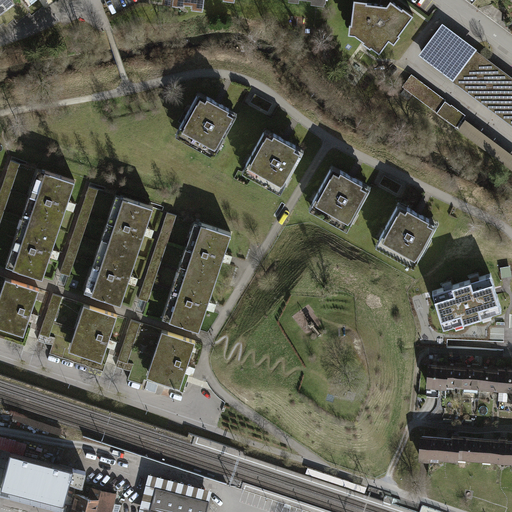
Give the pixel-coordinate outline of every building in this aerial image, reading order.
[(0,0),(0,8),(9,0),(0,0)] [(365,6),(353,5),(351,31),(348,30),(347,39),(353,40),(377,57),(387,43),(394,48),(412,20),(390,5),(387,11),(365,9),(365,6)] [(511,79),(441,27),(423,51),(455,75),(454,76),(511,119),(511,79)] [(446,100),(412,74),(403,86),(457,127),(464,117),(461,114),(463,112),(451,104),(451,105),(445,101),(446,100)] [(412,94),(405,88),(401,93),(409,99),(412,94)] [(275,107),(254,94),(249,104),(269,116),(275,107)] [(239,116),(200,95),(177,137),(216,158),(239,116)] [(511,154),(465,120),(460,126),(459,128),(511,167),(511,154)] [(306,152),(267,131),(244,173),(283,194),(306,152)] [(0,225),(20,164),(11,161),(0,196),(0,225)] [(374,191),(335,170),(312,212),(351,233),(374,191)] [(26,220),(60,231),(76,182),(41,171),(26,220)] [(403,187),(383,176),(378,186),(398,196),(403,187)] [(98,192),(89,189),(61,277),(70,280),(98,192)] [(103,246),(138,257),(153,209),(119,198),(103,246)] [(438,227),(399,206),(377,249),(415,269),(438,227)] [(176,217),(167,214),(139,302),(148,305),(176,217)] [(10,268),(44,279),(60,231),(26,220),(10,268)] [(182,271),(217,282),(233,233),(198,222),(182,271)] [(88,295),(122,306),(138,257),(103,246),(88,295)] [(167,320),(201,331),(217,282),(182,271),(167,320)] [(444,328),(502,310),(491,274),(433,291),(444,328)] [(0,330),(24,338),(39,292),(6,281),(0,300),(0,330)] [(62,301),(53,298),(38,342),(54,347),(56,340),(50,338),(62,301)] [(103,366),(118,319),(85,308),(70,355),(103,366)] [(140,327),(131,324),(117,368),(132,373),(134,366),(128,364),(140,327)] [(181,391),(197,344),(163,333),(148,380),(181,391)] [(448,364),(448,367),(446,386),(455,387),(455,384),(463,385),(465,365),(448,364)] [(448,367),(429,365),(427,395),(438,396),(439,385),(446,386),(448,367)] [(482,367),(465,365),(463,385),(464,385),(464,391),(478,392),(478,386),(480,386),(482,367)] [(499,368),(482,367),(480,386),(497,388),(499,368)] [(511,369),(499,368),(497,388),(500,388),(499,398),(500,400),(511,400),(511,369)] [(8,422),(59,439),(62,431),(11,414),(8,422)] [(475,457),(476,438),(452,436),(452,439),(422,436),(420,458),(430,458),(430,456),(458,458),(458,456),(475,457)] [(476,438),(475,457),(511,460),(511,441),(506,441),(507,439),(500,438),(499,440),(476,438)] [(0,489),(0,494),(62,511),(70,482),(82,485),(86,470),(10,451),(0,489)] [(157,486),(209,500),(212,489),(149,473),(138,511),(162,511),(151,509),(157,486)] [(162,511),(205,511),(209,500),(157,486),(151,509),(162,511)] [(111,511),(116,493),(96,488),(94,498),(77,494),(72,511),(111,511)] [(441,511),(412,502),(410,508),(420,511),(441,511)]
